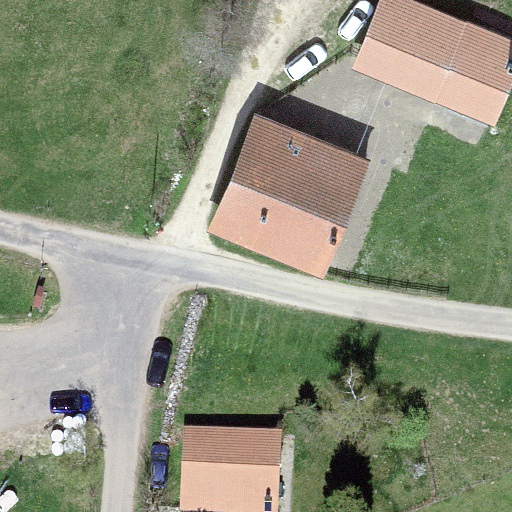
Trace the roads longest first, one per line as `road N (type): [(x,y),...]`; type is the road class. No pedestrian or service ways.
road 1 (unclassified): [(161,257),(339,298),(511,325)]
road 2 (track): [(161,257),(281,0)]
road 3 (unclassified): [(161,257),(0,227)]
